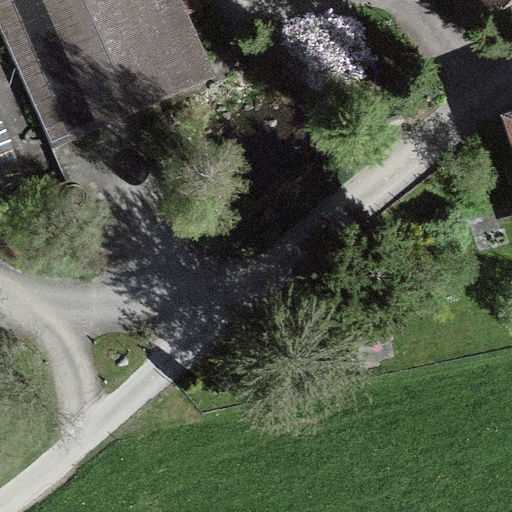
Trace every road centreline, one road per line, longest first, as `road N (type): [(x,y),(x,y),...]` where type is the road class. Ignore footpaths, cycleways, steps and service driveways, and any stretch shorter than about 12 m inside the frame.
road 1 (unclassified): [(511,79),(0,506)]
road 2 (unknown): [(173,362),(0,306)]
